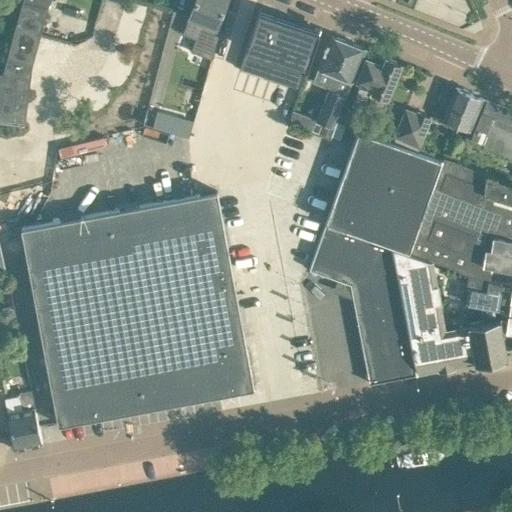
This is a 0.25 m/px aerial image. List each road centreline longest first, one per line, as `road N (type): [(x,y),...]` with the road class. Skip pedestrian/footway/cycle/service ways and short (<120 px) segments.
road 1 (unclassified): [(0,475),(511,379)]
road 2 (unknown): [(241,0),(231,44),(235,134),(289,420)]
road 3 (residential): [(504,72),(320,0)]
